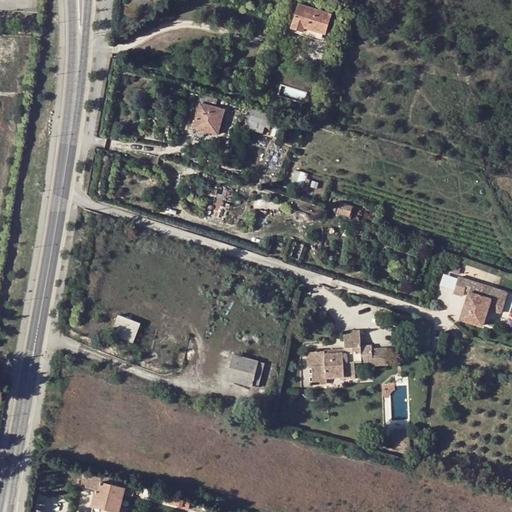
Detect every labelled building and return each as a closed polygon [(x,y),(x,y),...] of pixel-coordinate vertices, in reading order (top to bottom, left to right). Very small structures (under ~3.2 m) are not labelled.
[(325,34),(331,16),(299,5),(292,28),(304,33),(306,28),(325,34)] [(306,28),(304,33),(302,37),(322,43),(325,34),(306,28)] [(220,100),(205,96),(195,128),(219,136),(226,110),(217,108),(220,100)] [(271,114),(254,109),(248,129),(264,134),(267,127),(272,129),(274,122),(269,120),(271,114)] [(285,142),(295,146),(299,133),(289,129),(285,142)] [(301,190),(306,174),(294,171),(289,185),(301,190)] [(341,205),(337,214),(349,218),(352,209),(341,205)] [(504,302),(507,292),(458,277),(453,292),(468,296),(461,319),(482,325),(488,308),(492,299),(504,302)] [(492,299),(488,308),(501,312),(504,302),(492,299)] [(141,322),(119,313),(111,333),(133,341),(141,322)] [(423,326),(408,327),(410,353),(425,352),(423,326)] [(342,331),(343,350),(324,351),(325,365),(312,365),(313,383),(327,382),(326,376),(344,374),(344,377),(355,376),(354,360),(372,359),(371,348),(371,345),(361,346),(359,330),(342,331)] [(372,364),(387,363),(387,347),(371,348),(372,359),(372,364)] [(325,365),(324,351),(308,352),(308,366),(312,365),(325,365)] [(252,359),(227,352),(220,378),(244,384),(253,387),(261,362),(252,359)] [(410,429),(392,429),(393,438),(411,437),(410,433),(410,429)] [(411,437),(393,438),(393,448),(411,446),(412,449),(420,448),(419,433),(410,433),(411,437)] [(80,485),(95,489),(92,505),(107,510),(106,511),(119,511),(126,487),(100,481),(103,473),(85,467),(80,485)] [(191,501),(172,495),(170,503),(189,509),(191,501)]
